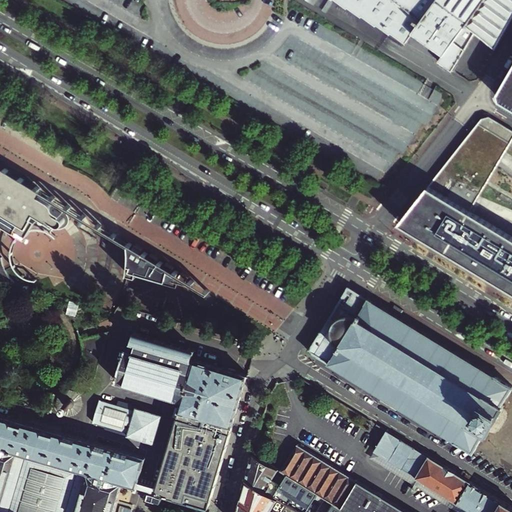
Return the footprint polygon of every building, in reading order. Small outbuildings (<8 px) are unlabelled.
[(362,17),(363,15),(367,18),(377,0),(336,0),(347,8),(348,7),(356,13),(362,17)] [(511,0),(377,0),(367,18),(376,25),(377,24),(390,34),(391,32),(405,43),(412,32),(443,53),(439,61),(452,71),(474,36),(479,38),(496,48),(511,19),(511,0)] [(511,70),(500,92),(502,100),(511,106),(511,70)] [(470,211),(511,141),(511,129),(491,117),(483,118),(401,222),(511,289),(511,252),(463,223),(470,211)] [(0,215),(18,226),(18,227),(29,234),(32,228),(38,218),(35,216),(37,212),(55,223),(56,222),(60,223),(62,223),(65,221),(65,219),(65,217),(63,215),(61,214),(62,212),(58,209),(54,204),(51,200),(49,199),(42,194),(44,192),(45,190),(32,182),(33,180),(35,178),(23,171),(0,157),(0,215)] [(511,236),(470,211),(463,223),(511,252),(511,236)] [(175,268),(177,265),(177,264),(169,260),(167,263),(165,262),(166,261),(162,258),(161,260),(159,259),(161,255),(154,250),(153,251),(151,254),(149,253),(150,251),(146,249),(145,251),(143,250),(145,246),(146,246),(138,241),(138,242),(135,245),(134,244),(135,242),(131,240),(130,242),(132,243),(132,249),(127,257),(132,259),(131,263),(130,271),(147,276),(158,279),(159,279),(177,285),(179,280),(183,281),(191,283),(193,283),(195,282),(197,279),(193,277),(192,278),(190,277),(192,274),(193,274),(185,269),(183,273),(181,272),(181,270),(177,268),(176,269),(175,268)] [(0,274),(11,277),(9,274),(6,270),(5,266),(2,259),(0,259),(0,274)] [(42,273),(61,270),(60,263),(41,266),(42,273)] [(379,304),(349,286),(340,301),(325,325),(310,351),(317,355),(339,368),(376,391),(415,414),(449,435),(475,451),(486,433),(500,409),(511,388),(511,385),(487,371),(449,348),(414,326),(379,304)] [(184,399),(181,409),(177,422),(159,485),(157,491),(151,489),(149,496),(164,500),(167,494),(209,507),(249,374),(197,358),(196,359),(194,358),(197,349),(137,330),(134,340),(139,341),(136,349),(128,347),(118,378),(184,399)] [(81,363),(98,369),(110,332),(82,339),(83,342),(83,350),(83,359),(81,363)] [(93,380),(78,376),(76,383),(91,388),(93,380)] [(83,407),(84,402),(84,400),(84,397),(82,395),(81,393),(79,392),(77,390),(74,390),(72,389),(69,390),(67,390),(65,391),(63,393),(61,395),(60,397),(59,399),(59,402),(59,404),(60,407),(61,409),(63,411),(65,413),(67,414),(69,414),(72,415),(74,415),(77,414),(81,411),(82,409),(83,407)] [(163,415),(137,407),(136,410),(119,405),(101,399),(95,422),(101,424),(130,433),(129,435),(155,443),(163,415)] [(121,400),(119,405),(136,410),(137,407),(138,405),(121,400)] [(177,422),(181,409),(177,407),(173,421),(177,422)] [(0,511),(114,511),(123,483),(138,487),(140,481),(146,458),(0,415),(0,511)] [(128,436),(129,435),(130,433),(101,424),(100,428),(128,436)] [(371,458),(385,467),(388,461),(473,511),(407,511),(298,445),(282,471),(348,511),(511,511),(511,506),(386,430),(382,436),(381,436),(380,438),(381,439),(371,458)] [(254,454),(247,479),(301,511),(348,511),(282,471),(254,454)] [(473,511),(388,461),(385,467),(459,511),(473,511)] [(301,511),(247,479),(241,502),(258,511),(301,511)] [(140,481),(138,487),(151,489),(157,491),(159,485),(140,481)] [(258,511),(241,502),(238,511),(258,511)]
